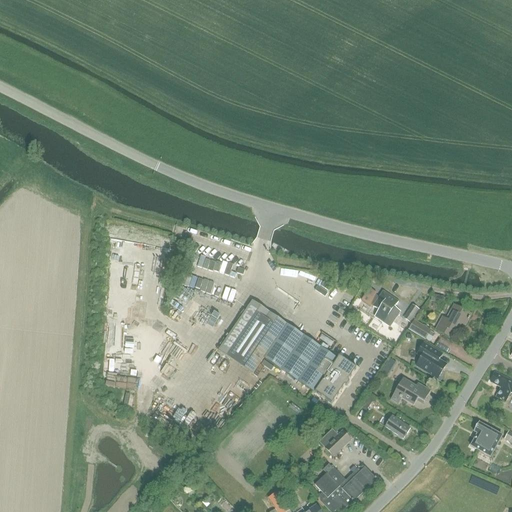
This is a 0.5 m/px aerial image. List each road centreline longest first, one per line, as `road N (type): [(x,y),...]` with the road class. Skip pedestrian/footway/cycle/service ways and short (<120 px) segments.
road 1 (tertiary): [(511,267),(213,189),(0,86)]
road 2 (tertiary): [(372,511),(436,443),(489,356)]
